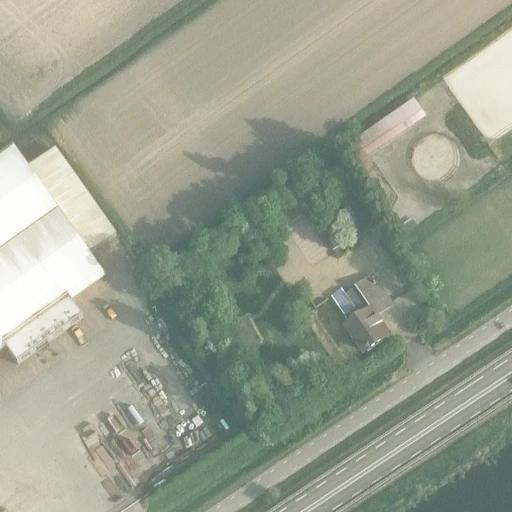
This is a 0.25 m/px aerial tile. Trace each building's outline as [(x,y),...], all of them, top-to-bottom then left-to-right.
[(355,142),(341,151),(349,163),(363,154),(367,159),(426,118),(414,100),(355,142)] [(0,158),(0,353),(6,349),(18,365),(83,319),(71,303),(106,278),(90,255),(116,237),(56,152),(30,171),(14,148),(0,158)] [(357,194),(340,203),(359,238),(376,229),(357,194)] [(342,291),(332,298),(345,317),(344,318),(350,326),(346,329),(361,351),(365,348),(368,353),(390,338),(376,317),(392,306),(373,278),(356,290),(346,296),(342,291)] [(247,317),(234,324),(241,337),(254,330),(247,317)]
